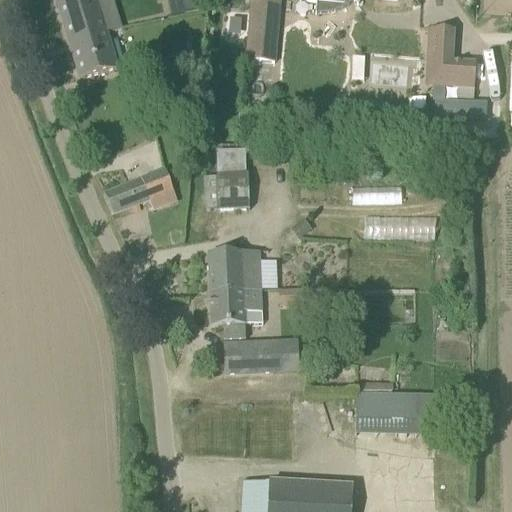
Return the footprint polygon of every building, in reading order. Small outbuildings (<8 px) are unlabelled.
[(55,0),(80,82),(99,77),(116,72),(94,0),(55,0)] [(182,0),(166,0),(170,19),(202,12),(198,0),(192,0),(183,2),(182,0)] [(279,0),(251,0),(246,63),(274,65),(279,0)] [(299,0),(299,4),(305,4),(316,5),(315,16),(326,16),(329,16),(333,15),(341,11),(345,9),(348,7),(354,2),(352,0),(299,0)] [(428,30),(427,67),(432,67),(431,90),(474,92),(476,62),(455,61),(457,30),(428,30)] [(434,102),(434,119),(462,120),(462,102),(434,102)] [(341,107),(334,106),(333,122),(344,123),(345,114),(341,107)] [(216,177),(218,211),(218,215),(249,214),(249,177),(216,177)] [(141,182),(104,197),(112,218),(149,203),(141,182)] [(399,187),(352,189),(352,205),(400,204),(399,187)] [(430,221),(366,219),(365,239),(429,241),(430,221)] [(208,257),(211,330),(211,331),(223,330),(223,346),(245,345),(244,329),(262,328),(259,255),(208,257)] [(273,378),(272,350),(223,351),(224,380),(273,378)] [(280,361),(281,376),(298,375),(297,360),(280,361)] [(369,386),(369,395),(392,395),(391,386),(369,386)] [(354,397),(353,437),(435,439),(435,398),(354,397)] [(351,511),(352,490),(268,485),(268,486),(242,484),(240,511),(351,511)]
